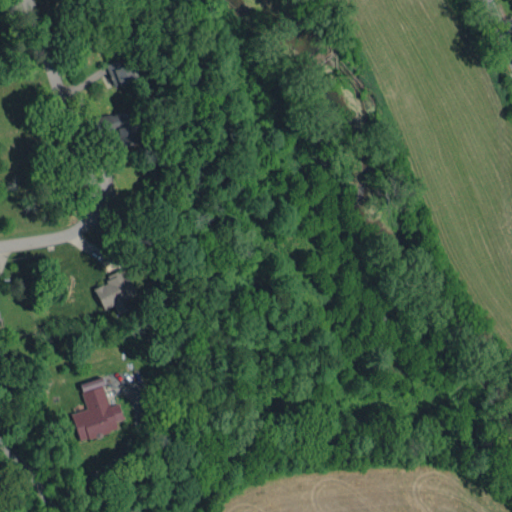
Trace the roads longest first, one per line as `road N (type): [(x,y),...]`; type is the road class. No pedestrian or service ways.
road 1 (residential): [(0,244),(77,231),(93,198),(27,0)]
road 2 (residential): [(131,387),(137,418),(123,452),(53,501)]
